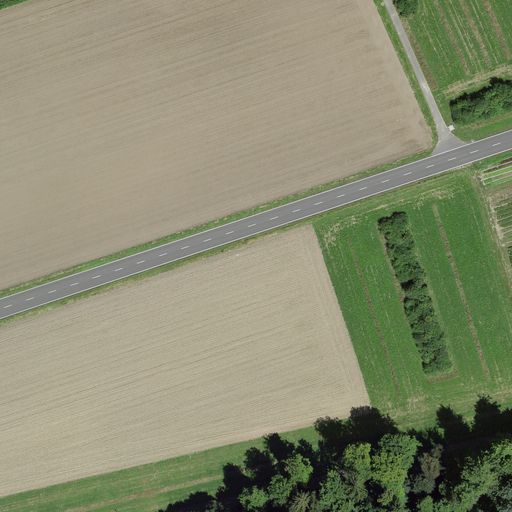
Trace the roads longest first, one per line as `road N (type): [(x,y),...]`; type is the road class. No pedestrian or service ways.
road 1 (primary): [(454,157),(0,308)]
road 2 (track): [(172,511),(511,431)]
road 3 (residential): [(454,157),(386,0)]
